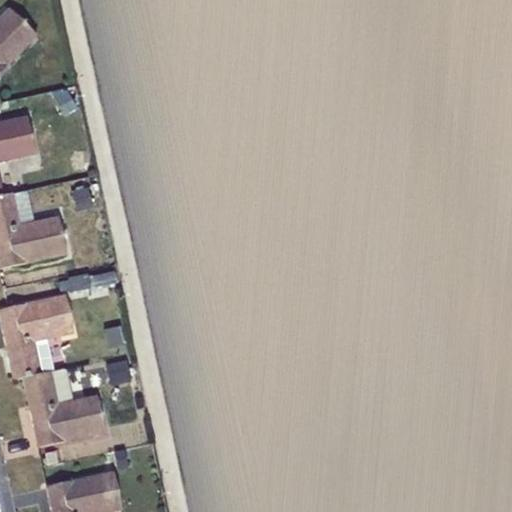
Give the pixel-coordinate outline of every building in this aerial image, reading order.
[(0,67),(23,44),(0,21),(0,67)] [(15,128),(0,131),(0,205),(2,205),(0,193),(0,166),(21,162),(15,128)] [(2,205),(0,205),(0,274),(53,265),(47,227),(31,230),(26,201),(2,205)] [(54,304),(0,314),(0,365),(5,390),(15,388),(56,380),(47,340),(60,337),(54,304)] [(56,380),(15,388),(29,455),(92,441),(86,405),(71,407),(66,377),(56,380)] [(106,511),(101,478),(38,492),(41,511),(106,511)]
